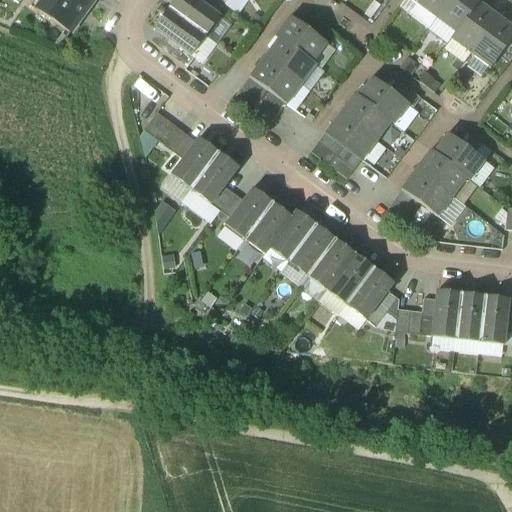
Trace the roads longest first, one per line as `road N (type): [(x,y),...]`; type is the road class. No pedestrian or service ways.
road 1 (residential): [(135,0),(123,26),(128,56),(376,242),(419,263),(511,272)]
road 2 (track): [(137,410),(511,478)]
road 3 (track): [(128,56),(116,76),(117,105),(148,288),(137,410)]
road 4 (track): [(0,390),(137,410)]
